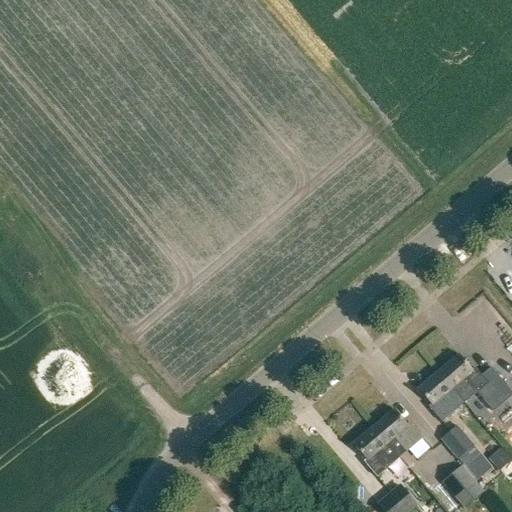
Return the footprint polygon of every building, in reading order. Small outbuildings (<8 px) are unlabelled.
[(439,373),(452,389),(465,404),(477,393),(493,413),(511,396),(511,393),(491,369),(481,377),(474,369),(472,371),(459,356),(439,373)] [(429,407),(442,423),(465,404),(452,389),(439,373),(418,391),(431,405),(429,407)] [(374,428),(388,444),(397,437),(409,451),(423,439),(410,424),(407,426),(394,411),(374,428)] [(442,439),(465,467),(480,454),(457,426),(442,439)] [(364,462),(377,478),(400,458),(388,444),(374,428),(354,446),(366,460),(364,462)] [(491,459),(501,471),(511,462),(511,460),(502,449),(491,459)] [(463,509),(482,493),(461,468),(442,484),(463,509)] [(400,488),(379,506),(384,511),(409,511),(416,506),(400,488)]
